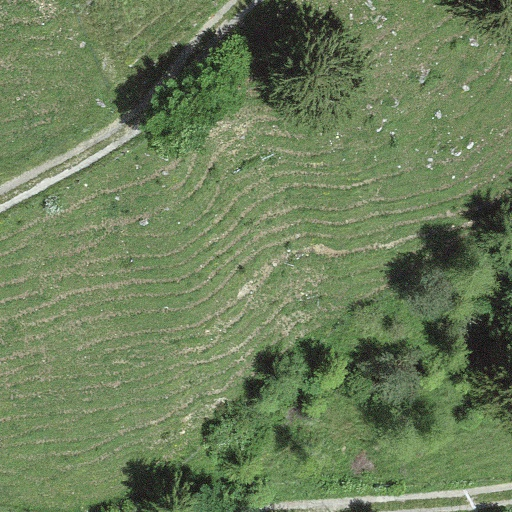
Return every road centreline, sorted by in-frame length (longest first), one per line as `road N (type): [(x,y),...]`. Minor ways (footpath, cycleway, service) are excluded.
road 1 (track): [(0,197),(136,120),(251,0)]
road 2 (track): [(511,491),(439,503),(270,504),(240,511)]
